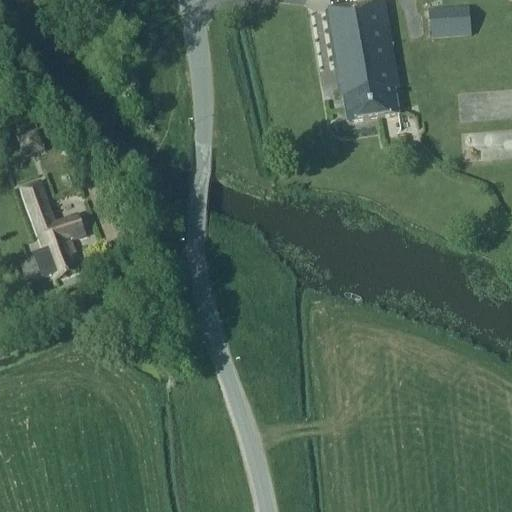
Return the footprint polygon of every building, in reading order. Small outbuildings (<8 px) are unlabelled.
[(383,3),(325,13),(339,100),(345,99),(346,107),(344,108),(347,126),(398,117),(394,92),(397,91),(383,3)] [(428,13),(431,41),(471,38),(469,10),(428,13)] [(135,51),(144,50),(141,28),(131,29),(135,51)] [(36,136),(19,142),(25,159),(42,153),(36,136)] [(54,282),(76,274),(70,257),(75,256),(70,243),(85,238),(78,218),(55,227),(39,185),(22,192),(43,252),(33,255),(42,280),(52,276),(54,282)] [(87,272),(91,280),(98,278),(95,269),(87,272)]
